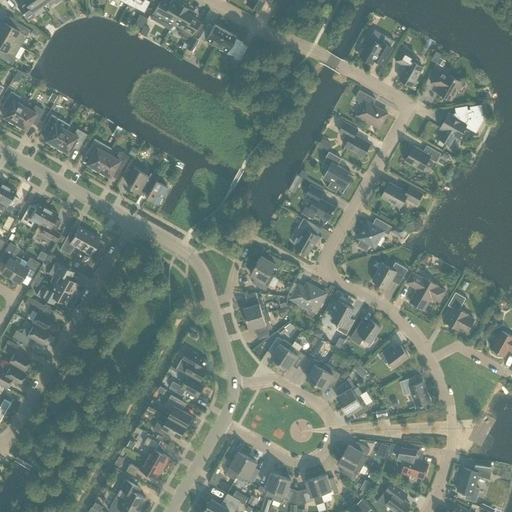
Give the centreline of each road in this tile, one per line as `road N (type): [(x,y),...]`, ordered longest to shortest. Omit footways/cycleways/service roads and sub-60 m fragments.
road 1 (residential): [(431,360),(401,324),(318,273),(405,112),(398,97),(327,57)]
road 2 (residential): [(0,442),(132,223)]
road 3 (residential): [(132,223),(0,148)]
road 4 (residential): [(331,435),(316,463),(300,466),(220,424)]
road 5 (residential): [(211,0),(327,57)]
road 6 (residential): [(232,384),(267,383),(326,414),(331,435)]
road 7 (residential): [(451,432),(331,435)]
